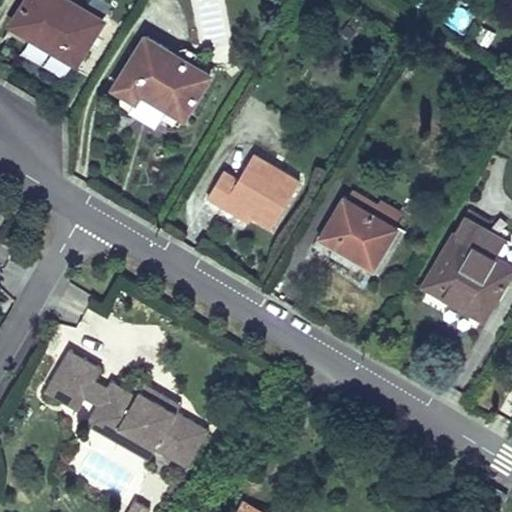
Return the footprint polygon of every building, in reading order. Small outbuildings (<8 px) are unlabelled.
[(87,33),(93,37),(103,20),(69,0),(26,0),(12,25),(76,63),(88,44),(83,40),(87,33)] [(88,44),(93,37),(87,33),(83,40),(88,44)] [(138,101),(143,92),(184,117),(210,75),(149,36),(117,88),(138,101)] [(227,200),(253,215),(273,227),(300,181),(254,153),(238,179),(224,170),(209,196),(224,205),(227,200)] [(353,191),(348,199),(393,226),(401,214),(381,202),(378,206),(353,191)] [(393,226),(348,199),(345,197),(321,236),(374,267),(397,228),(393,226)] [(249,221),(253,215),(227,200),(224,205),(249,221)] [(497,286),(502,289),(511,272),(511,242),(486,227),(470,218),(474,211),(468,208),(423,284),(485,319),(498,296),(493,293),(497,286)] [(490,220),(474,211),(470,218),(486,227),(490,220)] [(498,296),(502,289),(497,286),(493,293),(498,296)] [(85,395),(95,378),(102,366),(70,348),(46,389),(78,408),(85,395)] [(108,386),(95,378),(85,395),(98,403),(108,386)] [(119,426),(156,448),(187,466),(209,429),(178,410),(140,389),(137,394),(112,379),(108,386),(98,403),(96,406),(122,421),(119,426)] [(145,382),(140,389),(178,410),(182,403),(145,382)] [(150,459),(156,448),(119,426),(122,421),(96,406),(87,422),(150,459)] [(136,499),(128,511),(147,511),(151,507),(136,499)] [(264,511),(244,501),(238,511),(264,511)]
